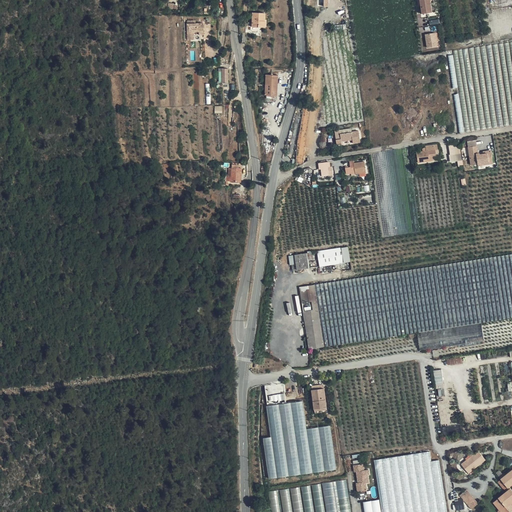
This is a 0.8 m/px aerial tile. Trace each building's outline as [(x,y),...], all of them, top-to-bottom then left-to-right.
[(431,1),(430,0),(420,0),(421,6),(422,14),(432,12),(431,1)] [(264,13),(253,13),(252,27),(265,27),(265,21),(264,21),(264,13)] [(204,23),(196,23),(187,24),(188,40),(194,40),(194,32),(199,32),(204,31),(204,23)] [(436,33),(426,35),(428,48),(438,46),(436,33)] [(274,95),(277,95),(277,96),(278,75),(266,75),(265,95),(266,95),(266,98),(273,99),(276,99),(276,98),(273,98),(273,96),(274,95)] [(455,93),(459,131),(511,124),(511,111),(511,112),(511,115),(511,117),(511,119),(509,121),(511,123),(493,125),(490,123),(490,121),(485,122),(484,113),(463,115),(460,93),(455,93)] [(359,131),(341,134),(341,139),(336,140),(337,145),(342,144),(342,141),(353,140),(353,143),(361,142),(359,131)] [(459,165),(464,164),(462,148),(458,148),(458,144),(449,145),(451,162),(458,161),(459,165)] [(480,155),(480,153),(478,154),(477,146),(469,147),(471,165),(478,164),(478,166),(485,165),(485,162),(489,162),(489,158),(492,157),(491,151),(483,152),(483,153),(484,154),(480,155)] [(424,153),(424,151),(417,152),(418,163),(425,162),(425,159),(432,158),(437,157),(436,150),(426,151),(426,152),(424,153)] [(360,174),(366,173),(367,172),(365,162),(354,163),(354,161),(350,162),(351,167),(346,168),(347,174),(356,172),(356,174),(360,174)] [(241,163),(232,162),(232,169),(229,169),(229,176),(232,176),(232,181),(239,182),(241,163)] [(321,167),(310,168),(310,177),(320,177),(321,167)] [(328,168),(321,168),(322,176),(330,175),(328,168)] [(342,248),(318,251),(319,259),(320,266),(344,262),(342,248)] [(309,264),(308,260),(307,253),(295,255),(295,257),(295,259),(296,259),(296,264),(292,265),(293,271),(310,268),(309,264)] [(511,317),(511,254),(492,257),(502,319),(511,317)] [(502,319),(492,257),(436,266),(445,328),(482,322),(502,319)] [(417,332),(445,328),(436,266),(379,275),(389,337),(417,332)] [(353,271),(338,273),(339,280),(353,278),(353,271)] [(315,285),(324,347),(389,337),(379,275),(315,285)] [(310,349),(324,347),(315,285),(312,285),(309,286),(300,287),(310,349)] [(445,328),(417,332),(420,351),(484,341),(482,322),(445,328)] [(445,395),(443,369),(435,370),(438,395),(445,395)] [(327,407),(325,388),(312,390),(315,409),(327,407)] [(279,391),(279,394),(275,394),(275,401),(286,401),(286,391),(279,391)] [(269,477),(337,469),(332,425),(307,428),(304,401),(268,405),(271,436),(264,437),(269,477)] [(433,450),(376,458),(384,511),(449,511),(442,464),(435,465),(433,450)] [(470,458),(462,464),(469,473),(486,460),(479,451),(472,455),(471,453),(468,456),(470,458)] [(366,479),(369,479),(368,475),(370,474),(369,470),(364,470),(363,464),(354,465),(355,472),(357,472),(358,480),(361,480),(361,482),(359,482),(357,483),(357,487),(359,487),(360,491),(367,490),(366,483),(366,479)] [(511,470),(505,476),(501,479),(502,480),(499,482),(504,488),(507,486),(508,488),(511,485),(511,484),(511,470)] [(270,491),(273,511),(351,511),(347,479),(321,483),(322,484),(270,491)] [(472,509),(479,503),(467,489),(460,495),(472,509)] [(501,511),(505,511),(508,510),(506,507),(511,501),(511,489),(509,491),(507,492),(493,502),(499,510),(501,511)] [(463,500),(455,501),(456,510),(464,508),(463,500)]
